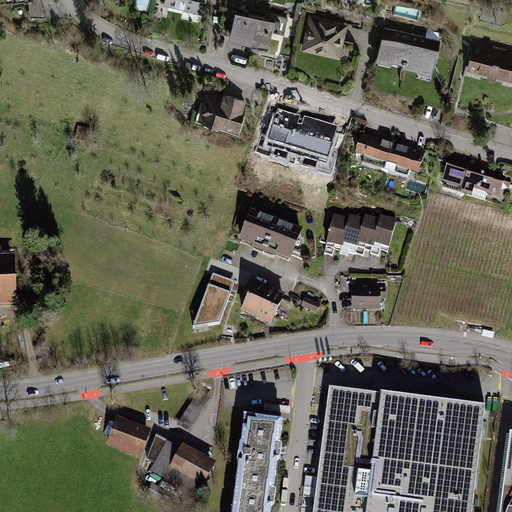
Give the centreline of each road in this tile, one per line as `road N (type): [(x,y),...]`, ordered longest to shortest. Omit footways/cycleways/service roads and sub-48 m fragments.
road 1 (tertiary): [(0,393),(346,340),(441,342),(511,357)]
road 2 (residential): [(67,0),(85,20),(136,45),(511,159)]
